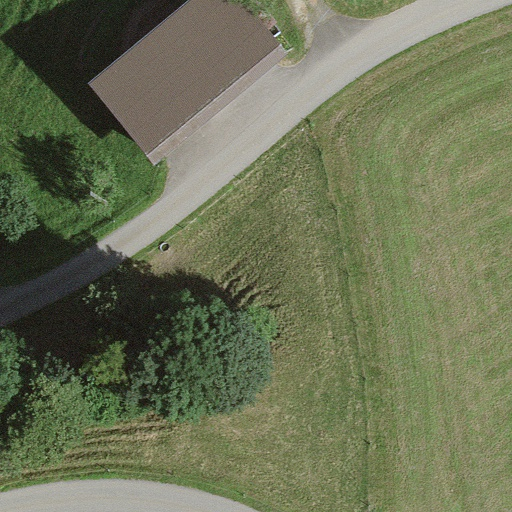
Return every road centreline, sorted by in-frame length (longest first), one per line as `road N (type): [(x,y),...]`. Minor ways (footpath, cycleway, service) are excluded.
road 1 (unclassified): [(467,0),(357,57),(157,222),(0,311)]
road 2 (unclassified): [(3,511),(99,497),(205,511)]
